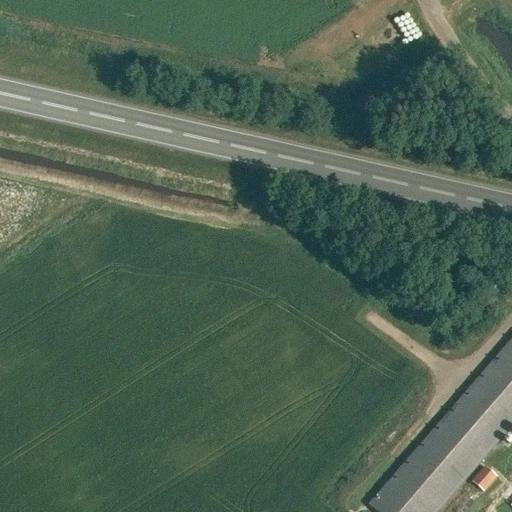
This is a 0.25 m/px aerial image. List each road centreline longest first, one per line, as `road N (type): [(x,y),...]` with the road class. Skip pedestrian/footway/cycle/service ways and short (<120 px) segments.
road 1 (trunk): [(511,209),(0,94)]
road 2 (track): [(441,25),(335,80),(0,17)]
road 3 (unclassified): [(511,119),(454,48),(428,0)]
